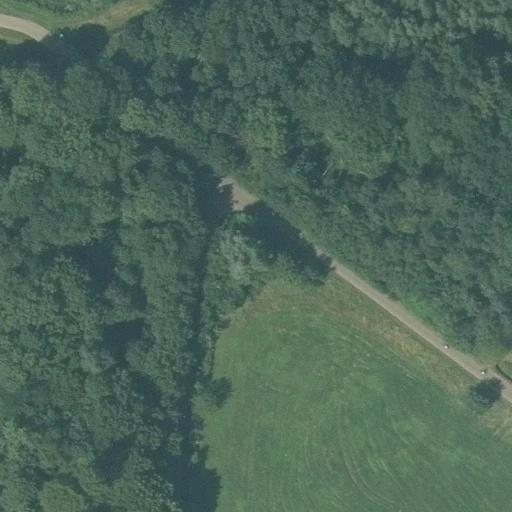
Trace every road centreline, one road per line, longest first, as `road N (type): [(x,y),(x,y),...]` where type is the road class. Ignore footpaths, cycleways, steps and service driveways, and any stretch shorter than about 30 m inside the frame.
road 1 (unclassified): [(511,396),(46,40),(0,21)]
road 2 (track): [(169,511),(198,253),(224,183)]
